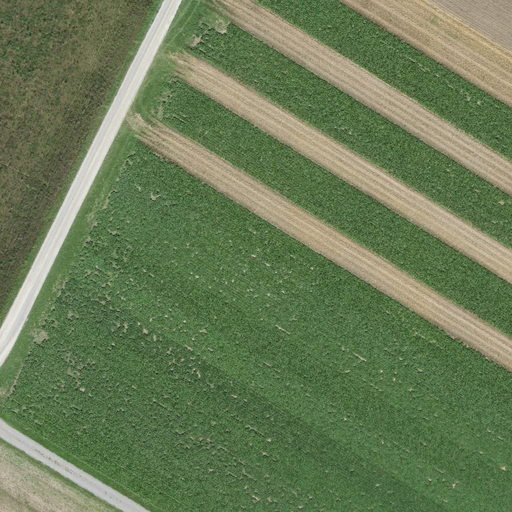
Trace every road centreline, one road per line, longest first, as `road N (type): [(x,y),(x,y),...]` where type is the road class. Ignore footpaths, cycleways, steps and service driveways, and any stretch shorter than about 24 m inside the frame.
road 1 (track): [(0,357),(176,0)]
road 2 (track): [(0,432),(129,511)]
